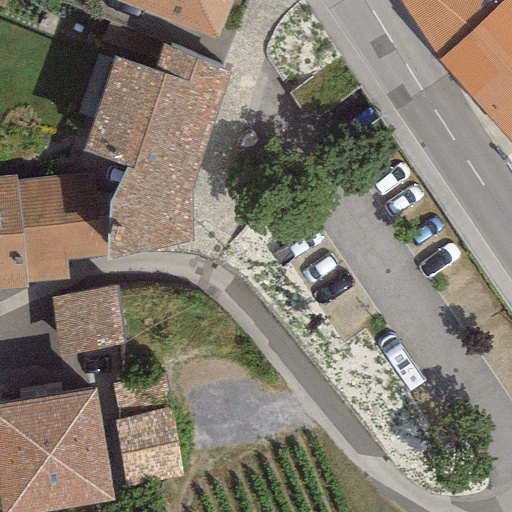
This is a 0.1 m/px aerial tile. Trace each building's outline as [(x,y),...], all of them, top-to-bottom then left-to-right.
[(222,0),(70,0),(70,2),(203,53),(222,0)] [(511,20),(502,8),(486,0),(384,0),(510,165),(511,163),(511,20)] [(180,200),(226,78),(112,35),(105,52),(119,57),(79,162),(122,178),(96,212),(102,265),(183,258),(180,200)] [(25,274),(102,265),(96,212),(93,183),(16,191),(25,274)] [(0,294),(19,293),(25,274),(16,191),(10,186),(0,186),(0,294)] [(119,358),(111,294),(45,302),(53,366),(119,358)] [(175,488),(163,380),(108,386),(121,494),(175,488)] [(0,511),(6,511),(101,498),(85,397),(0,410),(0,511)]
